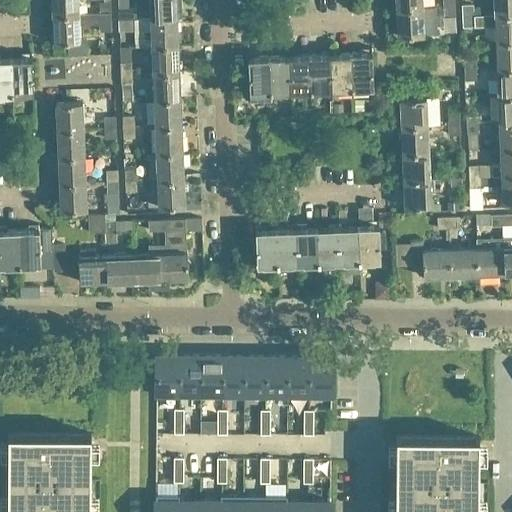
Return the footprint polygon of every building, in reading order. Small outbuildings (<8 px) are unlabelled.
[(52,16),(78,15),(78,14),(77,0),(50,0),(52,15),(52,16)] [(181,0),(149,0),(150,21),(177,20),(176,10),(182,10),(181,0)] [(422,0),(395,0),(396,11),(422,10),(422,8),(422,0)] [(511,0),(493,0),(494,15),(494,16),(511,15),(511,0)] [(109,12),(109,2),(98,3),(99,13),(109,12)] [(473,15),(473,4),(462,5),(463,15),(473,15)] [(454,16),(454,6),(443,6),(444,16),(454,16)] [(435,7),(422,8),(422,10),(396,11),(397,36),(436,34),(435,7)] [(136,20),(136,9),(117,10),(117,20),(136,20)] [(109,13),(109,12),(99,13),(99,24),(99,30),(110,30),(109,23),(110,23),(109,13)] [(99,13),(78,14),(78,15),(52,16),(53,42),(67,41),(79,41),(79,24),(99,24),(99,13)] [(473,25),(473,15),(463,15),(463,26),(473,25)] [(511,15),(494,16),(494,15),(474,16),(474,27),(494,26),(495,43),(511,42),(511,15)] [(136,30),(136,20),(117,20),(118,31),(136,30)] [(177,20),(150,21),(151,48),(178,47),(177,20)] [(79,41),(67,41),(67,56),(86,55),(86,41),(79,41)] [(511,42),(495,43),(496,68),(496,69),(496,70),(511,69),(511,42)] [(151,48),(152,75),(179,73),(178,47),(151,48)] [(372,86),(371,52),(371,48),(370,48),(370,52),(351,52),(353,88),(372,87),(372,92),(373,92),(372,86)] [(332,93),(332,92),(330,49),(329,50),(329,53),(310,54),(312,89),(331,89),(331,93),(332,93)] [(331,53),(330,49),(332,92),(332,89),(353,88),(351,52),(331,53)] [(288,51),(288,55),(269,55),(270,91),(290,90),(290,94),(291,94),(289,51),(288,51)] [(291,94),(291,90),(312,89),(310,54),(290,54),(289,51),(291,94)] [(271,101),(270,91),(269,55),(249,56),(248,52),(247,52),(249,101),(271,101)] [(33,90),(31,59),(31,53),(30,53),(30,57),(11,58),(12,93),(32,92),(32,96),(33,96),(33,90)] [(0,93),(12,93),(11,58),(0,58),(0,93)] [(475,68),(475,58),(464,58),(465,69),(475,68)] [(130,74),(130,63),(119,64),(120,74),(130,74)] [(476,79),(475,68),(465,69),(465,79),(476,79)] [(497,97),(511,95),(511,69),(496,70),(496,69),(490,69),(490,80),(496,80),(497,95),(497,97)] [(153,101),(180,100),(179,73),(152,75),(153,101)] [(131,84),(130,74),(120,74),(120,84),(131,84)] [(511,122),(511,95),(497,97),(498,121),(498,123),(511,122)] [(427,127),(426,98),(399,99),(400,128),(427,127)] [(363,99),(354,99),(354,107),(354,111),(364,111),(363,107),(363,99)] [(181,127),(180,100),(153,101),(154,128),(181,127)] [(83,131),(82,102),(55,103),(56,132),(83,131)] [(477,122),(477,111),(467,112),(467,122),(477,122)] [(459,123),(458,113),(448,113),(448,124),(459,123)] [(114,128),(114,117),(103,118),(104,128),(114,128)] [(132,127),(132,117),(122,117),(122,128),(132,127)] [(478,132),(477,122),(467,122),(467,132),(478,132)] [(511,149),(511,122),(498,123),(499,148),(499,150),(511,149)] [(459,134),(459,123),(448,124),(448,134),(459,134)] [(133,138),(132,127),(122,128),(123,138),(133,138)] [(182,154),(181,127),(154,128),(155,155),(182,154)] [(427,127),(400,128),(401,155),(428,154),(427,127)] [(115,138),(114,128),(104,128),(104,139),(115,138)] [(56,132),(57,158),(84,157),(83,131),(56,132)] [(511,149),(499,150),(500,164),(469,165),(469,177),(480,176),(500,176),(500,177),(511,176),(511,149)] [(183,181),(182,154),(155,155),(156,182),(183,181)] [(429,179),(428,154),(401,155),(402,181),(440,180),(440,179),(429,179)] [(57,158),(58,185),(85,184),(84,157),(57,158)] [(461,177),(460,166),(450,167),(450,177),(461,177)] [(135,181),(134,170),(124,170),(125,181),(135,181)] [(117,181),(116,171),(106,171),(106,182),(117,181)] [(480,186),(480,176),(469,177),(470,186),(480,186)] [(511,176),(500,177),(500,176),(480,176),(480,186),(501,185),(501,202),(511,201),(511,176)] [(461,188),(461,177),(450,177),(450,188),(461,188)] [(430,205),(429,190),(440,190),(440,180),(402,181),(403,206),(430,205)] [(117,192),(117,181),(106,182),(107,192),(117,192)] [(135,191),(135,181),(125,181),(125,191),(135,191)] [(184,206),(183,181),(156,182),(157,207),(184,206)] [(86,210),(85,184),(58,185),(59,211),(86,210)] [(480,186),(470,186),(470,208),(481,208),(480,186)] [(459,202),(446,202),(447,212),(460,211),(459,202)] [(104,232),(103,214),(88,215),(89,233),(104,232)] [(114,214),(103,214),(104,232),(115,232),(114,214)] [(502,224),(501,214),(490,215),(491,225),(502,224)] [(511,224),(511,214),(501,214),(502,224),(511,224)] [(458,226),(458,216),(448,217),(448,227),(458,226)] [(448,227),(448,217),(437,217),(437,227),(448,227)] [(168,278),(187,278),(186,251),(185,251),(185,235),(184,218),(148,220),(148,230),(164,229),(164,243),(158,244),(160,284),(168,284),(168,278)] [(387,250),(386,237),(379,237),(378,220),(377,220),(377,223),(358,224),(359,260),(378,259),(378,263),(380,263),(379,250),(387,250)] [(337,261),(338,265),(339,265),(337,221),(336,221),(336,225),(317,226),(318,262),(337,261)] [(339,265),(339,261),(359,260),(358,224),(337,225),(337,221),(339,265)] [(295,223),(295,227),(276,228),(277,264),(297,263),(297,267),(298,267),(296,223),(295,223)] [(298,267),(298,263),(318,262),(317,226),(297,227),(296,223),(298,267)] [(38,228),(38,225),(37,225),(37,229),(17,229),(19,265),(39,264),(39,268),(40,268),(39,252),(51,252),(51,228),(38,228)] [(277,264),(276,228),(256,229),(255,225),(254,225),(256,269),(257,269),(257,264),(277,264)] [(0,265),(19,265),(17,229),(0,229),(0,265)] [(504,272),(511,271),(511,236),(502,237),(502,238),(502,246),(503,246),(504,272)] [(504,272),(503,246),(502,246),(502,238),(476,239),(476,247),(477,273),(503,272),(504,272)] [(409,240),(410,265),(422,264),(422,276),(450,275),(449,248),(422,249),(422,240),(409,240)] [(476,273),(477,273),(476,247),(459,248),(459,243),(449,244),(449,248),(450,275),(476,273)] [(160,284),(158,244),(148,244),(148,252),(132,253),(133,286),(160,284)] [(393,248),(394,267),(410,266),(409,247),(393,248)] [(106,281),(107,281),(106,254),(95,255),(95,249),(80,249),(80,255),(79,255),(79,270),(79,282),(106,281)] [(133,286),(132,253),(106,254),(107,281),(133,280),(133,286)] [(75,289),(75,272),(60,272),(60,290),(75,289)] [(39,297),(39,286),(20,286),(20,296),(39,297)] [(157,396),(178,396),(178,354),(156,354),(156,396),(157,396)] [(200,355),(178,354),(178,396),(199,396),(200,355)] [(199,396),(221,396),(222,355),(200,355),(199,396)] [(223,391),(243,392),(244,355),(222,355),(221,396),(223,396),(223,391)] [(264,397),(265,397),(265,355),(244,355),(243,392),(264,392),(264,397)] [(265,397),(287,397),(287,356),(265,355),(265,397)] [(287,397),(309,397),(309,356),(287,356),(287,397)] [(309,356),(309,397),(330,397),(331,356),(309,356)] [(174,421),(183,421),(183,409),(174,408),(174,421)] [(217,421),(226,421),(226,409),(217,409),(217,421)] [(260,422),(269,422),(270,409),(260,409),(260,422)] [(303,422),(313,422),(313,410),(303,410),(303,422)] [(183,433),(183,421),(174,421),(173,433),(183,433)] [(226,434),(226,421),(217,421),(217,434),(226,434)] [(269,434),(269,422),(260,422),(260,434),(269,434)] [(313,434),(313,422),(303,422),(303,434),(313,434)] [(90,461),(90,455),(90,442),(90,440),(90,432),(8,431),(8,439),(8,441),(7,454),(7,461),(7,478),(7,501),(6,511),(89,511),(90,502),(90,479),(90,461)] [(395,481),(395,504),(395,511),(477,511),(478,505),(478,482),(478,465),(478,458),(478,445),(478,443),(478,435),(396,434),(396,442),(396,444),(395,457),(395,464),(395,481)] [(173,457),(173,470),(183,470),(183,457),(173,457)] [(216,470),(226,470),(226,458),(216,458),(216,470)] [(260,470),(269,470),(269,458),(260,458),(260,470)] [(303,471),(312,471),(312,458),(303,458),(303,471)] [(183,476),(183,470),(173,470),(173,482),(183,482),(183,476)] [(226,470),(216,470),(216,482),(226,482),(226,477),(226,470)] [(269,470),(260,470),(260,483),(269,483),(269,477),(269,470)] [(312,471),(303,471),(303,483),(312,483),(312,477),(312,471)] [(176,511),(177,495),(156,495),(155,495),(154,511),(176,511)] [(176,511),(198,511),(199,500),(178,500),(178,495),(177,495),(176,511)] [(198,511),(220,511),(221,495),(220,495),(220,500),(199,500),(198,511)] [(220,511),(242,511),(242,495),(221,495),(220,511)] [(242,511),(264,511),(264,495),(242,495),(242,511)] [(264,511),(285,511),(286,496),(264,495),(264,511)] [(285,511),(307,511),(308,501),(286,500),(286,496),(285,511)] [(308,501),(307,511),(329,511),(330,501),(329,501),(308,501)]
